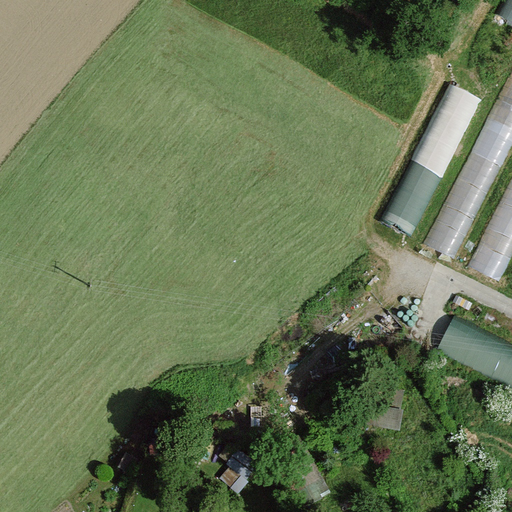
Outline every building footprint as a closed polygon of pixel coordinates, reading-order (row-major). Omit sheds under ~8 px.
[(511,79),(434,243),(463,256),(511,153),(511,79)] [(417,233),(484,94),(454,80),(386,218),(417,233)] [(511,192),(478,264),(508,279),(511,269),(511,192)] [(511,344),(455,320),(440,353),(511,384),(511,344)] [(370,405),(399,410),(402,393),(373,387),(370,405)] [(399,410),(370,405),(367,423),(400,429),(403,411),(399,410)] [(298,511),(329,498),(300,436),(263,453),(289,511),(298,511)] [(237,452),(230,463),(248,475),(255,465),(237,452)] [(126,456),(119,466),(129,472),(136,462),(126,456)]
